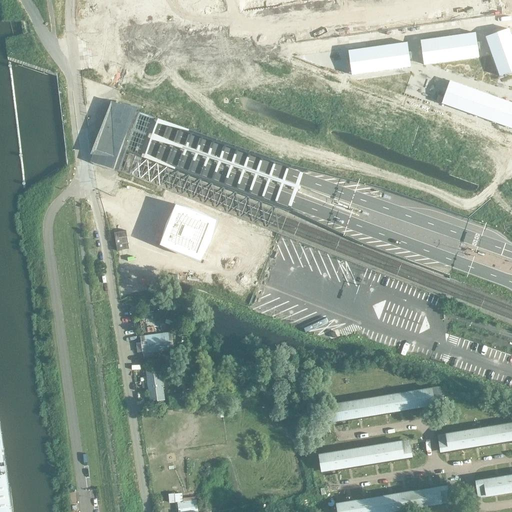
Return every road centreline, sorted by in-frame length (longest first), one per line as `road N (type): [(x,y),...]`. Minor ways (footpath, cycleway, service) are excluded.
road 1 (trunk): [(0,99),(511,283)]
road 2 (trunk): [(511,252),(0,76)]
road 3 (unclassified): [(90,181),(57,203),(47,227),(86,511)]
road 4 (unclassified): [(146,511),(109,253),(90,181)]
road 5 (unclassified): [(90,181),(69,0)]
